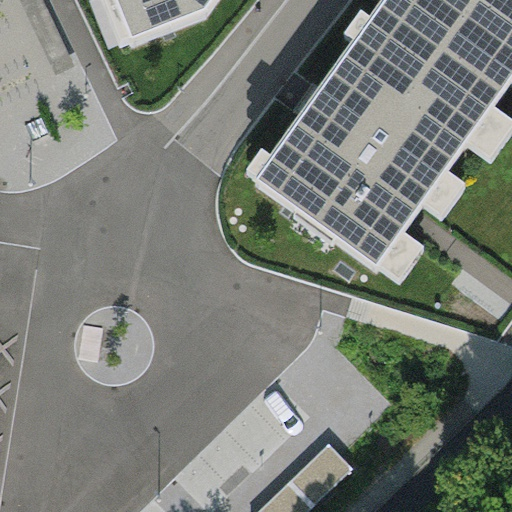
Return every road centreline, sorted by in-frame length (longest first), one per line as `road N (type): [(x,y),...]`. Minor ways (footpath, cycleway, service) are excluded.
road 1 (residential): [(115,511),(233,391),(239,347),(172,191)]
road 2 (residential): [(172,191),(57,318),(32,470)]
road 3 (residential): [(317,0),(172,191)]
